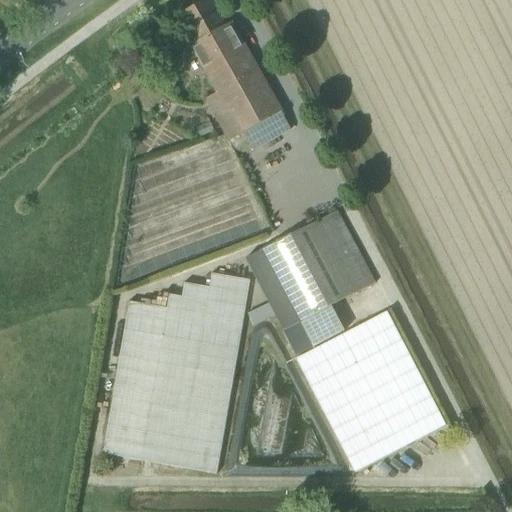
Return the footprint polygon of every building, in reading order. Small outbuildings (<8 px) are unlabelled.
[(209,0),(208,0),(182,15),(192,32),(198,43),(192,46),(219,94),(206,101),(229,142),(281,113),(232,24),(225,28),(209,0)] [(224,138),(129,164),(141,207),(163,201),(162,199),(183,193),(224,182),(222,178),(234,174),(224,138)] [(262,251),(246,259),(280,325),(282,328),(284,331),(329,307),(332,306),(375,284),(336,212),(319,221),(262,251)] [(103,454),(217,473),(250,280),(211,274),(209,287),(183,283),(181,296),(169,294),(166,307),(129,301),(103,454)] [(311,351),(298,358),(357,472),(447,425),(387,311),(343,334),(314,349),(311,351)]
